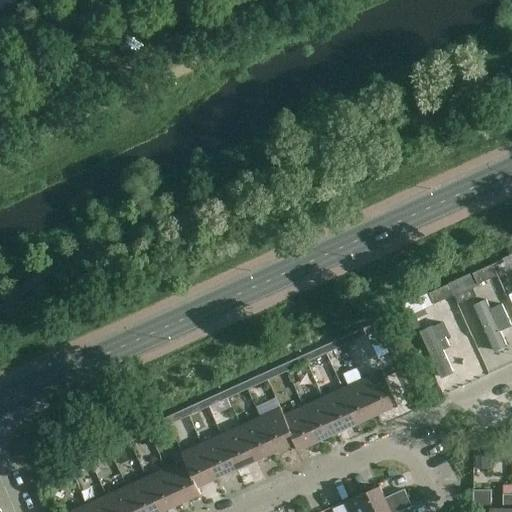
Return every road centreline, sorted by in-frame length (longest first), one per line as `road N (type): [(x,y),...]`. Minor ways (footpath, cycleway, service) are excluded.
road 1 (secondary): [(0,402),(511,169)]
road 2 (residential): [(246,511),(404,440),(439,511)]
